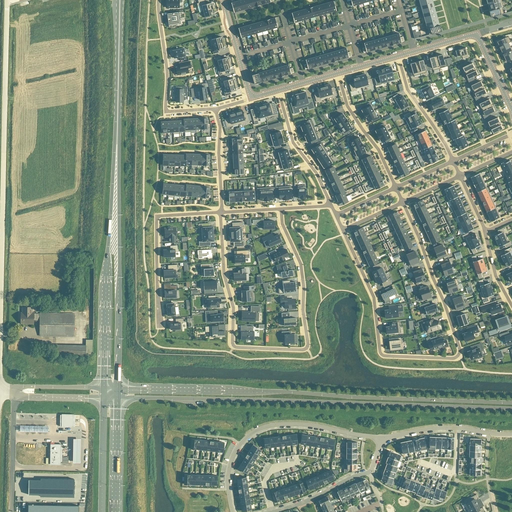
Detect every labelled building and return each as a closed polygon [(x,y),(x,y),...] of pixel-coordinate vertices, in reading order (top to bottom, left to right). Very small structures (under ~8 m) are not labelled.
[(250,8),(247,0),(241,0),(244,9),(250,8)] [(205,4),(205,1),(198,3),(197,3),(197,6),(200,6),(202,12),(203,11),(215,8),(214,4),(212,4),(211,2),(205,4)] [(239,11),(236,1),(231,3),(234,12),(239,11)] [(336,11),(333,1),(328,2),(331,12),(336,11)] [(492,10),(492,11),(502,8),(504,7),(503,5),(502,1),(490,5),(492,10)] [(432,9),(431,3),(419,6),(421,12),(432,9)] [(216,12),(215,8),(203,11),(205,18),(210,17),(209,16),(214,14),(214,12),(216,12)] [(492,11),(492,10),(490,11),(491,14),(491,17),(504,14),(503,10),(502,8),(492,11)] [(434,14),(432,9),(421,12),(423,18),(425,18),(425,17),(434,14)] [(180,24),(180,18),(182,18),(181,11),(177,12),(172,13),(173,16),(167,17),(168,21),(169,27),(177,26),(177,24),(180,24)] [(300,21),(297,11),(292,13),(294,23),(300,21)] [(436,20),(434,14),(425,17),(425,18),(426,23),(436,20)] [(278,27),(275,18),(270,19),(272,29),(278,27)] [(436,20),(426,23),(424,23),(426,29),(437,26),(436,20)] [(429,35),(441,31),(441,28),(440,25),(437,26),(426,29),(426,31),(427,30),(429,35)] [(246,36),(244,26),(238,28),(241,38),(246,36)] [(404,41),(403,37),(400,37),(399,33),(393,35),(395,44),(401,42),(404,41)] [(395,44),(393,35),(387,36),(390,46),(395,44)] [(209,40),(211,46),(213,45),(225,42),(223,38),(221,39),(221,36),(211,39),(209,40)] [(390,46),(387,36),(381,38),(384,47),(390,46)] [(497,41),(500,47),(511,41),(508,36),(497,41)] [(384,47),(381,38),(376,40),(378,49),(384,47)] [(378,49),(376,40),(370,41),(372,50),(378,49)] [(372,50),(370,41),(364,43),(365,47),(362,48),(363,53),(366,52),(372,50)] [(511,42),(511,41),(500,47),(502,52),(511,47),(509,43),(511,42)] [(226,46),(225,42),(213,45),(215,51),(212,52),(213,55),(219,53),(219,50),(224,48),(223,46),(226,46)] [(511,52),(511,46),(511,47),(502,52),(504,56),(511,52)] [(184,48),(173,51),(174,58),(180,57),(180,61),(186,60),(184,48)] [(352,56),(350,52),(347,52),(346,48),(340,50),(343,59),(349,57),(352,56)] [(468,57),(466,48),(456,51),(457,57),(462,56),(463,59),(468,57)] [(343,59),(340,50),(334,51),(337,61),(343,59)] [(337,61),(334,51),(329,53),(331,62),(337,61)] [(331,62),(329,53),(323,55),(326,64),(331,62)] [(448,65),(447,59),(443,59),(442,54),(436,56),(439,69),(449,66),(448,65)] [(326,64),(323,55),(317,56),(320,65),(326,64)] [(216,60),(218,66),(230,63),(229,59),(227,59),(227,57),(221,59),(220,56),(214,58),(215,61),(216,60)] [(320,65),(317,56),(311,58),(314,67),(320,65)] [(439,69),(436,56),(429,58),(431,63),(427,64),(429,70),(432,69),(433,70),(439,69)] [(314,67),(311,58),(305,60),(307,64),(304,65),(305,69),(308,68),(308,69),(314,67)] [(429,70),(427,64),(424,65),(423,60),(416,62),(420,74),(426,72),(426,71),(429,70)] [(176,67),(177,75),(181,74),(181,75),(186,74),(185,73),(189,73),(188,68),(191,68),(190,61),(179,63),(180,67),(176,67)] [(420,74),(416,62),(410,63),(412,70),(409,71),(410,77),(411,77),(415,75),(420,74)] [(459,65),(464,74),(475,69),(473,63),(468,65),(466,62),(459,65)] [(232,67),(230,63),(218,66),(217,66),(219,76),(225,74),(225,71),(230,69),(229,67),(232,67)] [(288,65),(282,66),(285,75),(291,74),(291,73),(294,73),(292,68),(290,69),(288,65)] [(285,75),(282,66),(276,68),(279,77),(285,75)] [(397,71),(392,73),(390,67),(384,69),(387,81),(393,79),(393,81),(399,79),(397,71)] [(279,77),(276,68),(270,70),(273,79),(279,77)] [(387,81),(384,69),(383,69),(381,69),(381,70),(378,71),(379,76),(374,78),(376,86),(382,84),(381,83),(387,81)] [(478,75),(475,69),(464,74),(465,74),(469,83),(475,80),(473,77),(478,75)] [(273,79),(270,70),(264,71),(267,81),(273,79)] [(267,81),(264,71),(258,73),(260,82),(267,81)] [(260,82),(258,73),(252,75),(254,84),(260,82)] [(359,76),(362,88),(368,86),(368,87),(372,86),(370,78),(367,79),(365,74),(359,76)] [(362,88),(359,76),(358,76),(357,75),(353,76),(353,77),(352,78),(354,83),(349,84),(351,92),(357,90),(356,89),(362,88)] [(221,82),(223,81),(225,87),(236,84),(235,80),(233,80),(233,78),(227,80),(226,77),(220,79),(221,82)] [(476,83),(475,80),(469,83),(470,86),(469,86),(472,92),(484,87),(481,81),(476,83)] [(237,88),(236,84),(225,87),(222,87),(225,96),(231,95),(230,92),(236,90),(235,88),(237,88)] [(331,88),(329,84),(328,85),(328,84),(324,85),(324,86),(323,86),(327,98),(332,96),(333,97),(336,96),(334,88),(331,89),(331,88)] [(430,84),(422,86),(424,89),(421,90),(426,100),(430,98),(431,99),(433,98),(433,97),(434,96),(430,87),(431,86),(430,84)] [(323,86),(322,86),(322,85),(318,87),(318,88),(317,88),(318,92),(318,93),(314,94),(316,102),(321,100),(321,99),(327,98),(323,86)] [(183,96),(187,96),(187,87),(180,87),(180,89),(176,89),(176,102),(183,102),(183,96)] [(205,87),(194,89),(195,96),(198,96),(199,96),(199,97),(200,100),(207,99),(205,87)] [(487,93),(484,87),(472,92),(476,102),(477,101),(483,98),(482,95),(487,93)] [(305,92),(299,94),(303,108),(307,107),(313,105),(311,98),(307,99),(305,92)] [(303,108),(299,94),(292,96),(294,103),(291,104),(293,111),(299,109),(303,108)] [(407,106),(408,105),(402,95),(399,97),(397,98),(395,95),(388,99),(391,103),(393,102),(393,103),(396,102),(401,110),(404,108),(404,109),(408,107),(407,106)] [(484,101),(483,98),(477,101),(479,104),(478,105),(480,111),(492,105),(489,99),(484,101)] [(433,110),(438,107),(440,111),(446,108),(442,99),(436,101),(435,100),(432,102),(432,103),(429,105),(432,110),(433,110)] [(265,117),(278,114),(275,106),(270,107),(269,102),(265,103),(265,104),(262,105),(265,117)] [(364,115),(373,111),(369,103),(364,105),(365,108),(362,110),(364,115)] [(265,117),(262,105),(259,106),(258,105),(255,106),(257,112),(251,113),(255,125),(259,124),(258,119),(265,117)] [(495,111),(492,105),(480,111),(485,120),(486,119),(491,116),(490,113),(495,111)] [(450,115),(447,109),(439,113),(441,119),(450,115)] [(247,115),(243,116),(242,110),(235,112),(238,124),(249,121),(247,115)] [(376,116),(373,111),(364,115),(367,121),(371,119),(372,122),(380,118),(378,115),(376,116)] [(230,119),(225,121),(227,127),(238,124),(235,112),(228,114),(230,119)] [(337,123),(345,118),(342,113),(339,116),(337,113),(331,117),(335,125),(337,124),(337,123)] [(403,115),(407,124),(418,119),(415,113),(411,115),(409,113),(403,115)] [(441,119),(444,124),(446,124),(446,123),(453,120),(452,120),(450,115),(441,119)] [(500,123),(498,117),(493,120),(491,116),(486,119),(487,122),(486,123),(489,129),(500,123)] [(340,128),(348,123),(345,118),(337,123),(337,124),(340,128)] [(418,119),(407,124),(411,132),(417,130),(416,127),(421,124),(418,119)] [(446,123),(446,124),(448,129),(457,125),(454,119),(452,120),(453,120),(446,123)] [(304,125),(301,127),(303,132),(312,128),(309,120),(303,123),(304,125)] [(349,129),(351,127),(348,123),(340,128),(338,129),(341,134),(343,133),(345,135),(350,132),(349,129)] [(377,126),(379,129),(375,131),(378,136),(387,132),(388,131),(385,125),(384,126),(383,123),(377,126)] [(503,129),(500,123),(489,129),(489,130),(491,129),(493,134),(503,129)] [(459,130),(457,125),(448,129),(451,134),(459,130)] [(305,137),(316,132),(314,127),(312,128),(303,132),(305,137)] [(268,135),(270,141),(282,137),(281,134),(280,131),(276,132),(275,129),(269,131),(270,134),(268,135)] [(417,140),(427,135),(425,130),(414,135),(417,140)] [(451,134),(453,140),(455,139),(462,136),(459,130),(451,134)] [(316,138),(318,138),(316,132),(305,137),(307,142),(310,141),(311,144),(317,141),(316,138)] [(391,140),(387,132),(378,136),(381,142),(384,140),(386,143),(391,140)] [(427,135),(417,140),(419,139),(421,144),(419,145),(429,140),(427,135)] [(455,139),(458,144),(466,140),(464,135),(462,136),(455,139)] [(361,142),(359,137),(356,138),(354,136),(349,139),(350,141),(348,142),(350,147),(361,142)] [(283,140),(282,137),(270,141),(271,147),(274,146),(274,149),(280,147),(280,144),(283,143),(283,140)] [(431,145),(429,140),(419,145),(421,150),(432,145),(431,145)] [(458,144),(460,150),(469,146),(466,140),(458,144)] [(352,152),(363,147),(361,142),(350,147),(352,152)] [(315,154),(325,148),(322,143),(312,149),(315,154)] [(387,148),(389,153),(398,149),(395,144),(387,148)] [(425,154),(434,150),(432,145),(421,150),(424,149),(426,154),(425,154)] [(363,154),(366,152),(363,147),(352,152),(356,161),(364,157),(363,154)] [(284,148),(275,150),(278,159),(289,155),(288,150),(284,151),(284,148)] [(318,159),(327,153),(328,152),(325,148),(315,154),(318,159)] [(392,157),(400,154),(398,149),(389,153),(392,157)] [(425,155),(427,159),(436,155),(434,150),(425,154),(425,155)] [(320,163),(330,157),(329,157),(327,153),(318,159),(320,163)] [(394,162),(402,159),(400,154),(392,157),(394,162)] [(289,156),(289,155),(278,159),(279,164),(291,161),(290,159),(290,158),(289,156)] [(362,159),(364,164),(373,160),(370,155),(362,159)] [(436,155),(427,159),(428,159),(430,164),(438,160),(436,155)] [(334,161),(330,156),(329,157),(330,157),(320,163),(324,168),(327,166),(330,165),(329,164),(334,161)] [(396,167),(405,164),(402,159),(394,162),(396,167)] [(364,164),(366,169),(375,165),(373,160),(364,164)] [(292,165),(291,161),(279,164),(281,169),(283,169),(284,171),(290,170),(289,167),(292,166),(292,165)] [(500,165),(502,171),(511,166),(511,165),(510,161),(505,163),(505,161),(501,163),(502,164),(500,165)] [(399,172),(407,169),(405,164),(396,167),(399,172)] [(366,169),(368,174),(377,170),(375,165),(366,169)] [(511,166),(502,171),(503,171),(505,170),(507,176),(511,173),(511,166)] [(325,170),(327,175),(335,172),(333,167),(325,170)] [(407,169),(399,172),(401,177),(409,174),(407,169)] [(368,174),(371,179),(379,175),(377,170),(368,174)] [(337,175),(335,172),(327,175),(330,180),(338,177),(338,176),(337,176),(337,175)] [(473,182),(483,178),(480,173),(471,177),(473,182)] [(371,179),(373,184),(382,180),(379,175),(371,179)] [(340,181),(338,177),(330,180),(332,185),(340,181)] [(475,187),(485,183),(483,178),(473,182),(475,187)] [(373,184),(375,189),(381,186),(381,187),(383,186),(384,185),(382,180),(373,184)] [(342,186),(340,181),(332,185),(334,190),(342,186)] [(478,192),(487,188),(485,183),(475,187),(476,187),(478,192)] [(298,188),(294,188),(295,195),(298,194),(298,198),(300,198),(305,198),(305,195),(306,195),(306,191),(305,191),(305,185),(298,186),(298,188)] [(446,195),(456,191),(453,185),(445,189),(447,195),(446,195)] [(286,199),(285,186),(279,187),(279,189),(276,189),(276,196),(279,196),(279,199),(282,199),(286,199)] [(295,195),(294,188),(291,189),(291,186),(285,186),(286,199),(289,199),(292,199),(292,195),(295,195)] [(345,191),(342,186),(334,190),(336,195),(335,195),(345,191)] [(276,196),(276,189),(272,190),(272,187),(266,188),(267,200),(270,200),(273,200),(273,196),(276,196)] [(267,200),(266,188),(257,188),(257,197),(260,197),(260,201),(263,200),(263,201),(267,200)] [(480,197),(489,193),(487,188),(478,192),(480,197)] [(337,200),(346,197),(344,192),(345,191),(335,195),(337,200)] [(446,195),(449,201),(458,196),(456,191),(446,195)] [(482,202),(492,198),(489,193),(480,197),(482,202)] [(450,206),(450,207),(461,202),(458,196),(449,201),(451,206),(450,206)] [(348,202),(346,197),(337,200),(340,205),(348,202)] [(485,207),(494,202),(492,198),(482,202),(485,207)] [(413,204),(415,209),(424,205),(422,200),(416,202),(414,203),(413,204)] [(450,207),(453,212),(464,207),(461,202),(450,207)] [(496,207),(494,202),(485,207),(487,212),(496,207)] [(426,210),(424,205),(415,209),(418,214),(426,210)] [(453,212),(455,218),(457,217),(466,213),(464,207),(453,212)] [(489,217),(498,212),(496,207),(487,212),(489,217)] [(429,215),(426,210),(418,214),(420,219),(429,215)] [(388,215),(391,220),(399,217),(397,212),(388,215)] [(501,217),(498,212),(489,217),(492,222),(501,217)] [(457,217),(460,222),(469,218),(466,213),(457,217)] [(431,220),(429,215),(420,219),(422,224),(431,220)] [(391,220),(393,225),(401,222),(399,217),(391,220)] [(461,228),(471,224),(469,218),(460,222),(462,227),(461,228)] [(433,225),(431,220),(422,224),(425,229),(433,225)] [(264,229),(275,228),(274,221),(263,221),(263,224),(264,229)] [(243,228),(243,222),(233,223),(234,228),(230,228),(230,230),(229,230),(229,234),(230,234),(230,235),(241,234),(241,228),(243,228)] [(393,225),(395,230),(403,226),(401,222),(393,225)] [(206,227),(206,223),(198,224),(199,229),(199,235),(213,234),(213,231),(214,231),(213,228),(213,227),(206,227)] [(328,223),(322,225),(326,234),(331,232),(328,223)] [(474,229),(471,224),(461,228),(464,234),(474,229)] [(435,229),(433,225),(425,229),(427,233),(435,229)] [(395,230),(397,235),(406,231),(403,226),(395,230)] [(168,228),(164,229),(165,237),(169,236),(169,242),(175,242),(175,236),(176,236),(175,228),(172,228),(172,227),(168,227),(168,228)] [(353,231),(356,237),(364,232),(362,227),(356,230),(355,231),(353,231)] [(506,237),(504,231),(505,231),(504,228),(498,231),(499,233),(494,236),(495,237),(494,237),(496,241),(497,241),(506,237)] [(438,234),(435,229),(427,233),(429,238),(438,234)] [(397,235),(400,240),(408,236),(406,231),(397,235)] [(358,241),(367,237),(364,232),(356,237),(358,241)] [(478,239),(475,233),(470,236),(468,233),(462,236),(464,239),(465,238),(468,244),(478,239)] [(213,234),(199,235),(200,241),(199,241),(199,246),(207,246),(207,242),(208,241),(213,241),(213,238),(214,238),(214,235),(213,234)] [(242,240),(241,234),(230,235),(230,236),(229,236),(229,240),(230,240),(231,241),(234,241),(235,246),(244,246),(244,240),(242,240)] [(270,247),(276,244),(277,245),(281,243),(281,242),(278,234),(273,237),(272,234),(262,238),(265,244),(268,243),(270,247)] [(429,238),(431,244),(440,239),(438,234),(429,238)] [(400,240),(402,245),(410,241),(408,236),(400,240)] [(360,246),(369,242),(367,237),(358,241),(360,246)] [(511,245),(510,242),(508,243),(505,238),(506,237),(497,241),(499,247),(504,245),(506,248),(511,245)] [(475,248),(481,245),(478,240),(478,239),(468,244),(469,244),(474,254),(477,252),(475,248)] [(413,246),(410,241),(402,245),(404,249),(404,250),(413,246)] [(363,251),(371,247),(369,242),(360,246),(363,251)] [(435,253),(444,250),(442,244),(433,248),(435,253)] [(163,251),(162,251),(162,256),(163,256),(164,257),(170,257),(171,260),(175,259),(174,256),(175,256),(175,252),(177,252),(177,246),(170,246),(170,249),(163,250),(163,251)] [(365,256),(374,252),(371,247),(363,251),(365,256)] [(511,256),(510,252),(511,251),(511,248),(505,250),(506,253),(501,255),(504,261),(511,257),(511,256)] [(276,261),(280,260),(284,259),(284,258),(288,256),(285,249),(277,253),(275,249),(268,253),(270,256),(273,255),(276,261)] [(444,250),(435,253),(438,259),(448,255),(446,249),(444,250)] [(211,253),(211,250),(197,250),(198,255),(198,259),(204,258),(204,257),(207,257),(207,258),(212,258),(212,253),(211,253)] [(236,255),(234,255),(235,262),(235,264),(240,264),(240,262),(245,262),(245,258),(244,253),(249,253),(249,250),(244,250),(236,251),(236,255)] [(408,260),(417,256),(415,251),(406,255),(408,260)] [(367,261),(376,257),(374,252),(365,256),(367,261)] [(419,262),(417,256),(408,260),(406,260),(409,266),(419,262)] [(485,265),(483,258),(477,260),(475,256),(472,257),(473,262),(472,262),(474,268),(485,265)] [(367,261),(369,266),(378,262),(376,257),(367,261)] [(372,272),(372,273),(373,277),(374,277),(375,278),(385,273),(382,267),(384,267),(382,262),(374,266),(376,270),(372,272)] [(442,270),(451,267),(450,262),(441,265),(442,270)] [(201,269),(203,269),(204,276),(214,276),(214,268),(210,268),(210,264),(200,264),(201,269)] [(277,268),(278,273),(281,272),(281,277),(293,275),(292,270),(288,270),(286,265),(282,267),(281,264),(277,266),(278,268),(277,268)] [(176,277),(175,270),(177,270),(177,265),(168,265),(168,270),(163,270),(164,277),(169,277),(172,277),(176,277)] [(487,271),(485,265),(474,268),(475,268),(479,279),(483,277),(481,273),(487,271)] [(451,267),(442,270),(444,276),(453,273),(451,267)] [(237,273),(233,273),(234,281),(237,280),(237,281),(241,281),(241,280),(246,280),(245,269),(237,269),(238,269),(239,272),(238,273),(237,273)] [(413,278),(424,274),(422,269),(412,272),(413,278)] [(388,280),(385,273),(375,278),(378,284),(383,282),(385,287),(392,284),(389,279),(388,280)] [(425,280),(424,274),(413,278),(415,283),(425,280)] [(445,282),(447,288),(457,284),(457,285),(458,284),(457,278),(445,282)] [(278,288),(279,294),(296,292),(295,282),(290,282),(289,282),(289,280),(282,281),(283,288),(278,288)] [(478,281),(482,292),(492,289),(490,282),(484,284),(482,280),(478,281)] [(217,288),(217,281),(203,281),(204,294),(211,293),(211,290),(212,289),(217,289),(217,288)] [(165,293),(165,298),(176,298),(176,290),(176,286),(171,286),(170,284),(171,290),(165,291),(165,293)] [(457,284),(447,288),(449,293),(459,290),(457,285),(457,284)] [(253,290),(254,290),(253,285),(243,286),(244,290),(241,290),(241,302),(248,301),(251,301),(251,290),(253,290)] [(417,289),(419,295),(421,295),(430,292),(428,286),(417,289)] [(384,303),(390,300),(389,297),(395,294),(393,289),(390,290),(389,288),(389,287),(385,289),(386,292),(381,294),(383,299),(385,302),(384,303)] [(482,292),(480,292),(484,304),(490,301),(488,297),(494,295),(492,289),(482,292)] [(421,295),(422,300),(431,297),(430,292),(421,295)] [(208,299),(207,299),(208,307),(214,307),(214,308),(218,308),(218,307),(220,307),(220,303),(221,303),(220,298),(215,299),(215,295),(208,296),(208,299)] [(452,299),(454,305),(463,302),(464,301),(462,295),(452,299)] [(294,300),(287,300),(286,297),(280,297),(281,303),(285,303),(285,308),(288,308),(289,309),(295,309),(294,300)] [(454,305),(456,310),(465,307),(463,302),(454,305)] [(495,302),(492,303),(481,307),(483,312),(490,310),(492,314),(493,314),(493,315),(497,314),(496,313),(503,311),(500,304),(496,305),(495,302)] [(174,303),(166,304),(168,316),(175,315),(174,303)] [(426,314),(438,311),(435,304),(430,305),(428,306),(427,303),(419,306),(420,309),(421,308),(424,308),(426,314)] [(388,306),(389,310),(384,310),(385,318),(398,317),(397,312),(402,311),(402,305),(388,306)] [(259,313),(260,313),(260,306),(251,306),(250,312),(242,312),(242,321),(255,321),(255,313),(259,313)] [(481,314),(478,306),(471,308),(472,313),(475,312),(477,316),(481,314)] [(74,336),(75,314),(32,313),(32,307),(23,307),(22,313),(21,313),(21,324),(33,324),(33,321),(40,321),(39,336),(74,336)] [(217,314),(217,315),(215,315),(215,311),(205,311),(205,316),(210,315),(211,322),(219,322),(219,321),(223,321),(223,317),(223,314),(217,314)] [(281,313),(282,325),(295,325),(295,318),(290,318),(289,313),(281,313)] [(468,324),(464,313),(456,316),(459,326),(468,324)] [(497,320),(500,330),(508,327),(507,324),(509,323),(507,316),(497,320)] [(182,323),(183,323),(183,318),(175,319),(176,323),(170,323),(170,330),(182,329),(182,323)] [(441,328),(438,321),(433,323),(432,320),(423,323),(424,326),(425,326),(428,333),(432,331),(441,328)] [(393,333),(400,332),(398,322),(389,323),(390,323),(390,326),(386,327),(386,334),(389,333),(389,334),(393,334),(393,333)] [(475,338),(474,333),(479,332),(477,325),(467,329),(468,332),(462,334),(465,341),(475,338)] [(212,337),(214,337),(215,337),(225,336),(225,331),(219,331),(218,326),(205,326),(205,332),(212,332),(212,337)] [(253,331),(253,326),(247,326),(246,326),(246,332),(241,332),(241,340),(254,340),(254,332),(253,332),(253,331)] [(282,338),(285,337),(285,344),(298,343),(297,336),(293,336),(293,334),(291,334),(291,331),(281,332),(282,338)] [(507,342),(507,343),(511,341),(511,334),(510,335),(509,334),(508,331),(499,334),(501,340),(505,339),(507,342)] [(431,350),(442,346),(442,348),(448,346),(446,339),(442,341),(441,338),(437,339),(436,336),(430,338),(431,342),(432,344),(429,345),(431,350)] [(401,338),(391,339),(392,341),(389,342),(390,350),(400,349),(399,345),(401,345),(401,338)] [(92,358),(92,340),(86,340),(86,345),(55,345),(55,357),(92,358)] [(481,356),(482,356),(480,350),(483,349),(481,343),(474,346),(475,349),(472,350),(467,352),(469,357),(470,357),(471,359),(477,357),(478,359),(482,358),(481,356)] [(73,414),(62,414),(61,421),(61,427),(73,427),(73,421),(73,414)] [(424,438),(418,439),(420,451),(421,451),(420,450),(426,449),(425,444),(424,439),(424,438)] [(420,451),(418,439),(412,440),(415,452),(420,451)] [(415,452),(412,440),(406,441),(408,452),(414,451),(414,452),(415,452)] [(408,452),(406,441),(400,443),(401,449),(401,451),(402,451),(402,454),(408,452)] [(60,465),(61,447),(61,444),(50,444),(50,464),(60,465)] [(253,444),(250,450),(258,455),(261,450),(255,447),(256,446),(253,444)] [(255,459),(258,455),(250,450),(247,454),(255,459)] [(396,453),(390,451),(388,457),(398,461),(401,455),(398,454),(396,453)] [(255,459),(247,454),(244,459),(252,464),(255,459)] [(396,466),(398,461),(388,457),(386,463),(387,463),(396,466)] [(252,464),(244,459),(241,463),(249,469),(252,464)] [(249,469),(241,463),(238,469),(240,471),(241,470),(246,473),(249,469)] [(395,472),(398,467),(396,466),(387,463),(385,469),(395,472)] [(383,474),(393,478),(395,472),(385,469),(383,474)] [(330,470),(325,472),(329,481),(335,478),(334,475),(333,476),(330,470)] [(329,481),(325,472),(320,474),(324,483),(329,481)] [(324,483),(320,474),(315,477),(319,486),(324,483)] [(393,478),(383,474),(381,480),(387,482),(387,483),(388,483),(391,484),(393,478)] [(319,486),(315,477),(310,479),(314,488),(319,486)] [(40,495),(40,496),(74,497),(74,479),(40,478),(40,480),(28,480),(28,495),(40,495)] [(407,489),(410,480),(405,478),(401,487),(407,489)] [(314,488),(310,479),(305,481),(309,490),(314,488)] [(365,491),(370,489),(368,485),(369,485),(367,482),(366,482),(365,479),(360,481),(364,490),(365,491)] [(410,480),(407,489),(412,491),(415,482),(410,480)] [(360,482),(356,483),(360,492),(364,490),(360,481),(360,482)] [(302,482),(297,484),(300,493),(305,492),(302,482)] [(417,493),(420,485),(420,484),(420,483),(415,482),(412,491),(416,493),(417,493)] [(351,485),(355,495),(360,493),(360,492),(356,483),(351,485)] [(300,493),(297,484),(292,486),(295,495),(300,493)] [(355,495),(351,485),(346,487),(351,497),(355,495)] [(420,485),(417,493),(416,493),(416,494),(421,496),(425,486),(420,485)] [(295,495),(292,486),(287,488),(290,497),(295,495)] [(426,498),(431,486),(430,488),(425,486),(421,496),(426,498)] [(431,500),(436,488),(431,486),(426,498),(431,500)] [(346,487),(342,489),(346,498),(345,498),(346,501),(351,498),(351,497),(346,487)] [(290,497),(287,488),(282,489),(285,499),(290,497)] [(437,499),(441,490),(436,488),(431,500),(432,500),(432,498),(437,499)] [(285,499),(282,489),(276,491),(280,500),(285,499)] [(338,495),(339,497),(340,499),(341,501),(345,498),(346,498),(342,489),(337,492),(338,495)] [(444,498),(446,492),(441,490),(437,499),(443,501),(443,500),(444,498)] [(280,500),(276,491),(271,493),(274,502),(280,500)] [(475,500),(478,499),(476,494),(463,501),(468,510),(469,509),(468,509),(477,504),(475,500)] [(318,501),(321,506),(329,502),(330,502),(332,501),(329,495),(323,497),(324,498),(318,501)] [(329,502),(321,506),(323,510),(332,506),(334,505),(332,500),(332,501),(330,502),(329,502)]
